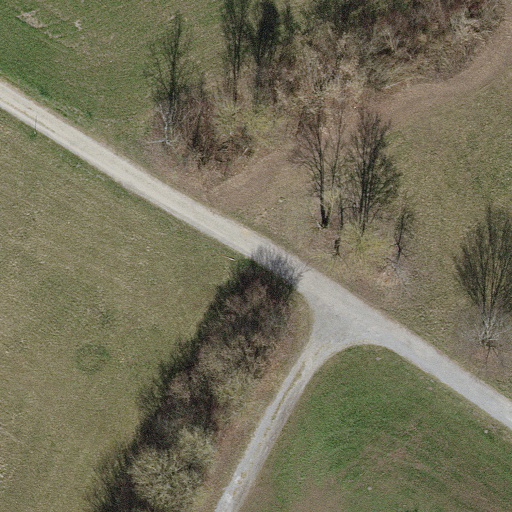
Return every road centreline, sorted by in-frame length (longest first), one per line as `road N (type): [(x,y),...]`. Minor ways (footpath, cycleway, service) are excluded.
road 1 (track): [(354,315),(0,91)]
road 2 (track): [(511,423),(354,315)]
